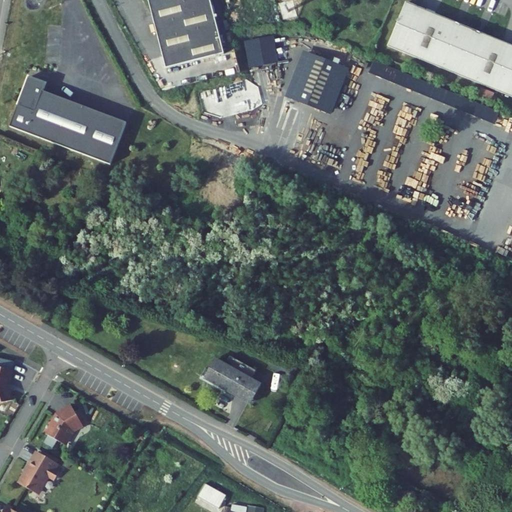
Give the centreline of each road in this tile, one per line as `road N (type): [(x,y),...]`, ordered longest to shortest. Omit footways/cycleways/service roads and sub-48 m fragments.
road 1 (residential): [(352,511),(261,453),(185,420)]
road 2 (residential): [(185,420),(271,486),(341,511)]
road 3 (residential): [(64,349),(185,420)]
road 4 (residential): [(0,460),(64,349)]
